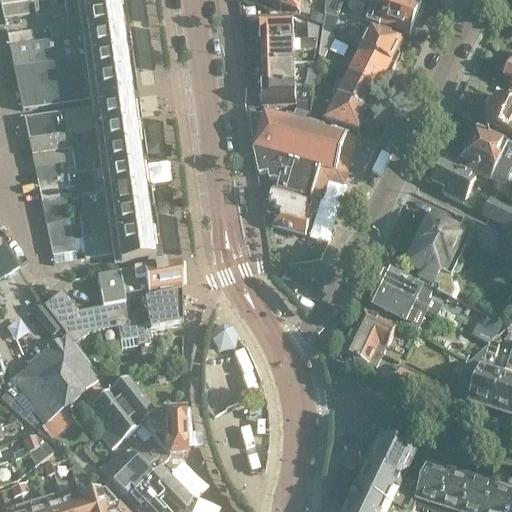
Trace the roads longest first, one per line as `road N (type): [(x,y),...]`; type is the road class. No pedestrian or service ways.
road 1 (residential): [(280,352),(320,313),(483,0)]
road 2 (secondary): [(280,352),(235,275),(226,241),(192,0)]
road 3 (residential): [(511,462),(321,401),(299,403)]
